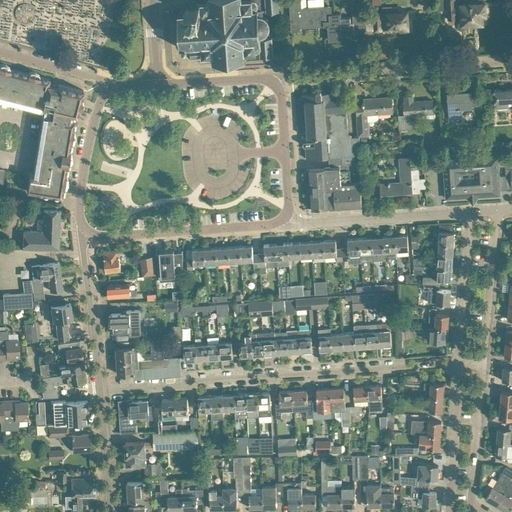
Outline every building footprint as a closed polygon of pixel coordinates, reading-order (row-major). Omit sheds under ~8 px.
[(196,0),(197,1),(190,1),(190,2),(187,2),(187,5),(186,6),(185,7),(185,9),(184,9),(183,9),(181,10),(181,11),(180,11),(180,12),(179,13),(179,14),(178,14),(180,47),(183,47),(183,49),(184,50),(186,50),(186,51),(186,52),(187,53),(187,54),(188,54),(188,55),(189,56),(191,56),(192,56),(192,57),(194,57),(194,59),(201,58),(201,62),(213,61),(226,60),(226,62),(233,62),(233,60),(246,59),(246,53),(260,52),(260,56),(273,55),(272,37),(264,38),(263,35),(268,32),(269,24),(267,19),(262,16),(262,11),(279,10),(278,0),(196,0)] [(302,8),(301,0),(288,0),(291,32),(301,31),(301,25),(323,23),(324,23),(323,20),(329,20),(329,14),(331,14),(330,6),(302,8)] [(446,0),(448,20),(456,19),(456,15),(461,14),(462,24),(482,22),(482,14),(485,14),(485,3),(455,5),(454,0),(446,0)] [(364,6),(352,7),(353,20),(364,20),(364,6)] [(383,9),(383,12),(374,13),(375,31),(382,30),(382,26),(384,26),(384,27),(400,26),(400,30),(408,29),(407,11),(391,12),(391,8),(383,9)] [(350,17),(341,18),(341,13),(331,14),(329,14),(329,20),(323,20),(324,23),(323,23),(324,26),(327,26),(327,27),(328,27),(329,40),(337,39),(337,40),(342,40),(342,34),(354,33),(354,23),(351,23),(350,17)] [(51,112),(57,86),(48,84),(49,78),(40,75),(39,75),(39,74),(38,73),(38,72),(37,72),(35,71),(34,71),(33,71),(32,71),(31,71),(30,71),(29,71),(29,73),(28,72),(28,73),(10,68),(9,68),(9,66),(9,65),(8,65),(6,64),(5,64),(4,63),(2,63),(1,64),(0,63),(0,98),(44,110),(51,112)] [(58,83),(57,86),(51,112),(44,110),(43,115),(72,120),(73,114),(77,115),(83,90),(58,83)] [(511,88),(494,90),(494,91),(493,92),(493,94),(494,95),(494,102),(495,108),(509,107),(509,101),(511,100),(511,88)] [(471,97),(470,91),(456,92),(456,89),(442,90),(444,116),(461,115),(461,106),(479,105),(478,97),(471,97)] [(349,133),(346,92),(334,93),(334,92),(322,93),(322,92),(321,92),(321,91),(320,90),(319,90),(318,90),(318,91),(317,91),(317,92),(316,92),(316,93),(302,94),(303,97),(300,98),(301,114),(306,113),(308,140),(305,140),(304,141),(303,142),(303,143),(303,144),(303,145),(304,145),(305,146),(306,146),(306,158),(329,157),(342,156),(343,164),(348,163),(362,162),(360,136),(352,136),(351,135),(350,134),(350,133),(349,133)] [(433,112),(432,100),(413,101),(413,95),(405,96),(405,102),(403,102),(404,114),(415,113),(433,112)] [(393,112),(392,97),(364,99),(364,104),(356,104),(358,135),(369,134),(368,114),(393,112)] [(416,127),(415,113),(404,114),(398,114),(399,129),(416,127)] [(74,120),(72,120),(43,115),(40,131),(72,136),(73,130),(74,120)] [(71,142),(72,136),(40,131),(38,145),(69,151),(71,142)] [(67,166),(70,152),(70,151),(69,151),(38,145),(35,161),(67,166)] [(350,185),(348,163),(343,164),(342,156),(329,157),(329,167),(310,168),(311,182),(308,182),(308,188),(311,188),(312,208),(336,207),(336,209),(342,209),(342,206),(362,205),(361,184),(350,185)] [(418,169),(411,169),(409,156),(398,156),(401,180),(380,182),(381,195),(413,193),(413,192),(420,191),(419,176),(418,169)] [(505,167),(504,156),(470,158),(473,197),(478,197),(480,194),(487,194),(487,195),(500,194),(500,188),(507,188),(506,177),(500,178),(499,168),(505,167)] [(473,197),(470,158),(444,159),(444,171),(446,171),(447,186),(445,186),(446,198),(459,197),(459,196),(466,195),(468,197),(473,197)] [(65,175),(67,166),(35,161),(33,175),(62,180),(65,181),(66,175),(65,175)] [(64,187),(65,181),(62,180),(33,175),(29,174),(27,191),(61,196),(62,196),(63,187),(64,187)] [(23,230),(22,249),(54,250),(55,250),(58,250),(60,210),(43,209),(43,219),(38,219),(37,230),(23,230)] [(440,224),(439,231),(439,243),(454,244),(455,232),(450,231),(450,224),(440,224)] [(420,233),(411,234),(412,242),(417,242),(421,242),(420,233)] [(408,234),(395,235),(396,251),(409,250),(408,234)] [(397,257),(396,251),(395,235),(383,236),(384,251),(385,251),(385,257),(397,257)] [(373,252),(371,236),(368,236),(368,237),(360,238),(361,253),(362,260),(373,260),(373,252)] [(384,251),(383,236),(375,237),(375,236),(371,236),(373,252),(384,251)] [(361,253),(360,238),(347,238),(348,247),(342,247),(343,260),(349,260),(349,254),(361,253)] [(343,260),(342,247),(336,248),(336,239),(324,240),(325,256),(336,255),(337,261),(343,260)] [(325,256),(324,240),(311,241),(312,256),(325,256)] [(312,256),(311,241),(300,242),(301,257),(312,256)] [(289,265),(289,258),(288,242),(275,243),(277,266),(289,265)] [(301,257),(300,242),(288,242),(289,258),(301,257)] [(277,266),(275,243),(264,244),(265,253),(258,253),(260,267),(260,272),(266,272),(266,267),(277,266)] [(453,256),(454,244),(439,243),(438,254),(453,256)] [(260,267),(258,253),(253,253),(252,245),(240,246),(242,261),(252,260),(253,268),(260,267)] [(143,254),(142,246),(133,247),(134,255),(143,254)] [(230,262),(228,246),(216,247),(218,263),(230,262)] [(242,261),(240,246),(228,246),(230,262),(242,261)] [(218,263),(216,247),(204,248),(206,264),(218,263)] [(206,264),(204,248),(192,249),(193,257),(187,258),(188,271),(194,271),(194,264),(206,264)] [(118,249),(104,251),(106,271),(121,270),(118,249)] [(161,271),(159,271),(160,281),(182,280),(183,252),(183,250),(182,252),(174,253),(174,250),(163,251),(160,251),(160,255),(161,271)] [(452,268),(453,256),(438,254),(437,266),(452,268)] [(153,257),(141,258),(143,275),(155,274),(153,257)] [(37,265),(31,265),(33,280),(42,279),(48,278),(60,276),(59,262),(37,264),(37,265)] [(451,280),(452,268),(437,266),(436,276),(421,276),(421,283),(440,284),(440,279),(451,280)] [(62,289),(60,276),(48,278),(50,290),(62,289)] [(44,299),(42,279),(33,280),(31,280),(34,300),(44,299)] [(130,283),(108,285),(108,297),(143,294),(142,289),(130,290),(130,283)] [(439,289),(440,284),(421,283),(422,283),(421,290),(426,290),(426,296),(435,296),(434,303),(450,304),(451,290),(439,289)] [(3,293),(4,308),(32,307),(31,291),(3,293)] [(328,301),(328,296),(313,297),(313,301),(317,307),(329,306),(328,301)] [(311,297),(296,298),(296,303),(296,308),(309,308),(311,301),(311,297)] [(296,308),(296,303),(296,298),(284,299),(284,304),(285,309),(296,308)] [(280,305),(284,304),(284,299),(273,300),(273,305),(273,309),(280,309),(280,305)] [(260,301),(255,301),(248,302),(249,307),(249,314),(250,316),(261,315),(260,301)] [(177,302),(166,302),(166,310),(178,310),(177,302)] [(249,314),(249,307),(248,302),(237,303),(238,314),(249,314)] [(72,318),(70,303),(51,305),(53,321),(56,320),(56,325),(67,323),(66,319),(72,318)] [(228,303),(217,304),(217,309),(217,316),(229,315),(228,303)] [(448,328),(449,314),(437,313),(437,308),(424,307),(424,314),(429,315),(428,326),(435,327),(448,328)] [(140,309),(127,310),(127,313),(110,313),(110,324),(112,324),(112,332),(130,332),(131,334),(141,334),(140,309)] [(56,325),(58,339),(69,337),(67,323),(56,325)] [(379,345),(378,330),(378,323),(366,324),(366,331),(368,346),(379,345)] [(447,342),(448,328),(435,327),(428,326),(428,334),(427,340),(447,342)] [(332,349),(331,334),(330,327),(318,328),(320,350),(332,349)] [(414,327),(397,327),(398,338),(414,337),(414,327)] [(286,330),(287,337),(288,352),(297,352),(300,352),(299,336),(298,329),(286,330)] [(390,329),(378,330),(379,345),(392,344),(390,329)] [(8,330),(0,330),(0,345),(1,360),(7,360),(7,357),(19,357),(18,339),(8,340),(8,330)] [(277,353),(275,331),(275,330),(271,330),(271,331),(263,332),(263,339),(264,354),(277,353)] [(288,352),(287,337),(281,337),(281,331),(275,331),(277,353),(288,352)] [(368,346),(366,331),(354,332),(356,347),(368,346)] [(356,347),(354,332),(343,333),(344,348),(356,347)] [(344,348),(343,333),(331,334),(332,349),(344,348)] [(253,356),(251,340),(251,334),(239,335),(240,356),(249,355),(249,356),(253,356)] [(311,335),(299,336),(300,352),(304,352),(304,351),(312,351),(311,335)] [(264,354),(263,339),(251,340),(253,356),(260,355),(264,354)] [(81,346),(80,346),(80,340),(58,343),(59,354),(66,353),(67,361),(73,360),(83,359),(81,346)] [(164,358),(164,348),(179,348),(179,340),(151,341),(151,348),(152,359),(164,358)] [(232,341),(220,342),(221,358),(233,357),(232,341)] [(221,358),(220,342),(208,343),(209,359),(221,358)] [(209,359),(208,343),(196,344),(197,359),(209,359)] [(197,359),(196,344),(184,345),(185,360),(197,359)] [(138,347),(117,348),(118,361),(138,360),(138,347)] [(152,359),(138,360),(118,361),(119,374),(134,373),(135,378),(181,375),(181,371),(180,357),(164,358),(152,359)] [(49,376),(48,362),(39,363),(41,377),(45,376),(45,377),(49,376)] [(84,362),(74,364),(65,365),(59,366),(60,375),(66,374),(67,375),(73,374),(73,373),(75,373),(75,371),(85,370),(84,362)] [(511,366),(504,366),(502,380),(511,381),(511,366)] [(86,381),(85,370),(75,371),(75,373),(73,373),(73,374),(67,375),(66,374),(60,375),(49,376),(45,377),(45,376),(41,377),(43,396),(58,395),(57,388),(54,388),(53,382),(67,380),(67,384),(86,381)] [(424,388),(430,389),(430,396),(443,397),(444,383),(424,382),(424,388)] [(381,384),(368,385),(369,398),(382,397),(381,384)] [(369,404),(369,398),(368,385),(354,386),(355,405),(349,406),(349,412),(352,412),(360,411),(359,405),(369,404)] [(349,412),(349,406),(345,406),(344,387),(330,388),(332,409),(342,408),(342,413),(344,413),(345,423),(351,422),(352,412),(349,412)] [(332,409),(330,388),(317,388),(317,400),(313,400),(313,408),(313,411),(318,410),(332,409)] [(308,403),(307,389),(293,390),(294,403),(308,403)] [(294,410),(294,403),(293,390),(279,391),(280,397),(275,398),(277,417),(281,417),(281,411),(294,410)] [(511,391),(502,390),(500,404),(511,405),(511,391)] [(259,408),(258,392),(246,393),(247,408),(248,416),(259,416),(259,408)] [(270,392),(258,392),(259,408),(271,407),(270,392)] [(247,408),(246,393),(234,394),(235,409),(247,408)] [(223,410),(222,394),(210,395),(211,411),(223,410)] [(235,409),(234,394),(222,394),(223,410),(235,409)] [(211,411),(210,395),(198,396),(200,418),(207,417),(207,411),(211,411)] [(442,411),(443,397),(430,396),(429,402),(423,402),(423,409),(429,409),(429,410),(442,411)] [(189,419),(188,397),(174,398),(176,414),(176,420),(189,419)] [(176,414),(174,398),(162,399),(162,405),(154,406),(156,431),(163,431),(162,418),(164,418),(163,414),(176,414)] [(88,422),(87,400),(65,401),(65,399),(51,400),(52,424),(66,423),(88,422)] [(149,414),(148,400),(132,401),(132,399),(118,400),(120,423),(121,433),(138,432),(137,422),(131,422),(131,415),(149,414)] [(10,430),(8,400),(2,400),(2,403),(0,402),(0,420),(1,420),(1,430),(10,430)] [(15,400),(8,400),(10,430),(18,429),(18,420),(28,419),(27,401),(15,402),(15,400)] [(37,420),(36,420),(36,425),(45,424),(44,403),(38,404),(39,413),(39,420),(37,420)] [(511,405),(500,404),(499,417),(511,418),(511,405)] [(395,412),(388,411),(386,429),(394,429),(395,412)] [(440,435),(441,421),(412,419),(411,432),(420,433),(421,433),(440,435)] [(67,434),(66,423),(52,424),(47,424),(47,436),(58,436),(58,438),(70,448),(73,448),(73,449),(89,448),(89,433),(67,434)] [(510,442),(511,435),(511,434),(511,423),(510,423),(509,428),(498,427),(497,441),(510,442)] [(198,430),(154,433),(155,449),(198,446),(198,430)] [(440,435),(421,433),(420,433),(419,447),(426,447),(439,448),(440,435)] [(145,441),(125,442),(127,464),(146,463),(145,441)] [(331,451),(331,441),(316,441),(316,451),(331,451)] [(511,442),(510,443),(510,442),(497,441),(496,455),(507,456),(507,460),(511,460),(511,442)] [(296,442),(277,443),(278,452),(297,451),(296,442)] [(62,449),(49,450),(49,458),(63,457),(62,449)] [(368,454),(360,455),(361,479),(369,478),(368,454)] [(251,455),(243,456),(243,488),(249,488),(249,487),(251,487),(251,462),(251,455)] [(361,479),(360,455),(352,455),(353,479),(361,479)] [(243,456),(234,456),(234,459),(234,476),(236,476),(236,487),(237,487),(237,488),(243,488),(243,456)] [(341,506),(341,485),(328,485),(328,459),(321,459),(322,494),(328,494),(328,506),(341,506)] [(425,464),(419,464),(418,484),(430,485),(430,478),(437,479),(438,465),(425,464)] [(497,505),(511,479),(511,469),(506,466),(493,487),(492,486),(485,498),(497,505)] [(223,508),(223,494),(217,494),(216,488),(210,489),(210,487),(211,487),(211,471),(203,471),(203,487),(207,487),(207,502),(210,502),(210,508),(223,508)] [(66,472),(57,472),(57,479),(59,479),(59,481),(66,481),(66,472)] [(91,482),(91,478),(71,479),(72,496),(67,496),(67,497),(66,499),(66,501),(66,504),(68,505),(68,507),(72,507),(72,511),(82,511),(81,495),(95,495),(95,482),(91,482)] [(511,479),(497,505),(509,511),(511,506),(511,479)] [(143,480),(127,481),(129,501),(135,500),(135,499),(152,498),(151,490),(144,491),(143,480)] [(302,493),(302,486),(302,480),(282,481),(283,495),(283,500),(289,500),(289,507),(302,507),(302,493)] [(283,495),(282,481),(275,481),(275,484),(262,484),(262,487),(262,494),(263,507),(277,507),(277,495),(283,495)] [(436,492),(429,491),(430,485),(418,484),(412,483),(411,497),(423,498),(422,505),(435,506),(436,492)] [(381,505),(381,492),(381,487),(381,484),(367,484),(367,506),(381,505)] [(355,506),(355,492),(355,485),(341,485),(341,506),(355,506)] [(381,487),(381,492),(381,505),(395,505),(394,492),(394,486),(381,487)] [(237,508),(237,499),(237,488),(237,487),(236,487),(223,487),(223,494),(223,508),(237,508)] [(262,487),(251,487),(249,487),(249,488),(249,507),(263,507),(262,494),(262,487)] [(183,509),(181,488),(176,488),(176,495),(168,496),(167,488),(160,489),(160,491),(161,498),(161,504),(162,505),(169,505),(169,510),(183,509)] [(188,488),(181,488),(183,509),(190,509),(190,511),(196,511),(195,509),(197,508),(197,503),(204,503),(203,488),(196,489),(196,494),(188,494),(188,488)] [(21,493),(10,494),(10,509),(21,509),(21,493)] [(316,493),(302,493),(302,507),(316,506),(316,493)] [(153,510),(152,498),(135,499),(135,500),(135,505),(129,506),(129,511),(146,511),(146,510),(153,510)]
